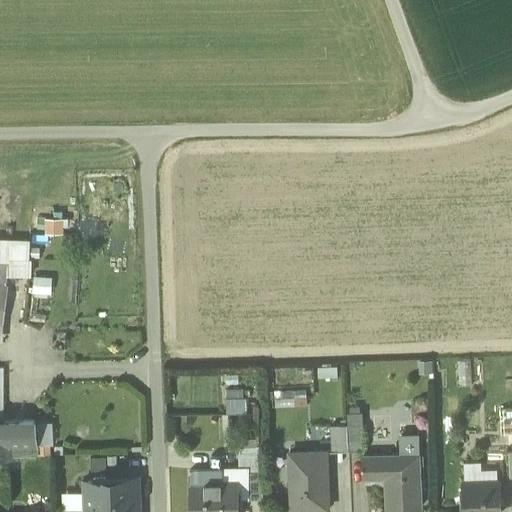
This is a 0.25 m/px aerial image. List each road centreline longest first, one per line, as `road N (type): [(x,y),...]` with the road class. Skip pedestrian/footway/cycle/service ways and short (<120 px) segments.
road 1 (track): [(159,511),(145,130)]
road 2 (track): [(145,130),(436,125),(511,94)]
road 3 (track): [(145,130),(0,132)]
road 4 (track): [(392,0),(436,125)]
